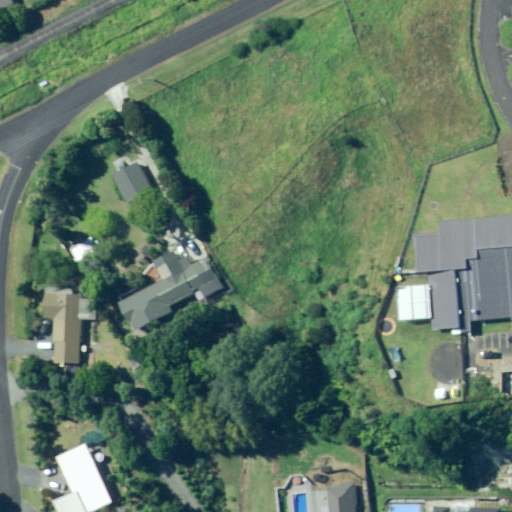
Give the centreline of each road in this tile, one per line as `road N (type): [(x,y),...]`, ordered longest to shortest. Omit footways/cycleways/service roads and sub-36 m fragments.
road 1 (residential): [(37,119),(265,0)]
road 2 (residential): [(0,237),(37,119)]
